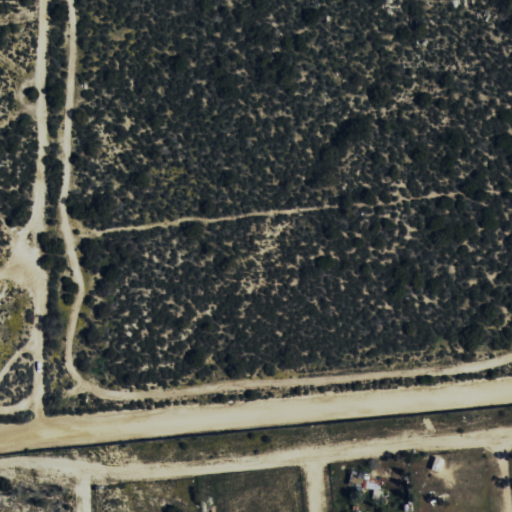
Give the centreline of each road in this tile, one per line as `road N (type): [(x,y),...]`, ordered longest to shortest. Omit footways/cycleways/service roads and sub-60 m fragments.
road 1 (track): [(511,384),(0,432)]
road 2 (residential): [(0,464),(150,472),(511,434)]
